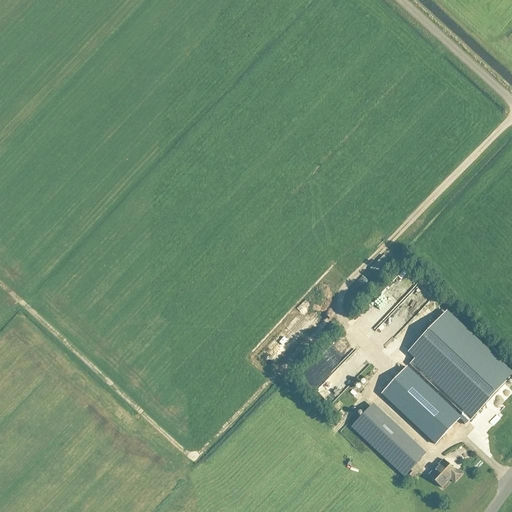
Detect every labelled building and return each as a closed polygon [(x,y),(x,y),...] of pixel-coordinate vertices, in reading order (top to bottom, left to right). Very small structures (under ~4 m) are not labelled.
[(393,342),(431,297),(418,286),(402,273),(355,327),(366,336),(375,326),(393,342)] [(321,282),(312,291),(326,304),(334,295),(321,282)] [(465,425),(476,414),(511,375),(445,313),(409,351),(416,358),(382,394),(435,444),(459,418),(465,425)] [(268,368),(306,330),(295,318),(256,357),(268,368)] [(257,368),(249,376),(258,384),(265,376),(257,368)] [(368,408),(351,427),(404,477),(421,458),(368,408)] [(372,465),(385,475),(391,467),(378,457),(372,465)] [(463,474),(458,469),(456,471),(443,459),(428,475),(441,488),(450,479),(454,483),(463,474)]
